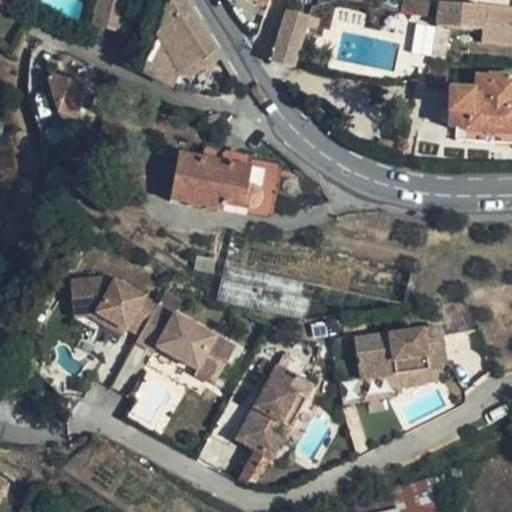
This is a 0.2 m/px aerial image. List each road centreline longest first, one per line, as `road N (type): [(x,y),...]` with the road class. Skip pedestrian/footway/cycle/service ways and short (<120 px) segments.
road 1 (residential): [(96,417),(249,501),(289,498),(511,386)]
road 2 (secondary): [(207,0),(251,78),(300,135),(354,173),(407,192),(511,194)]
